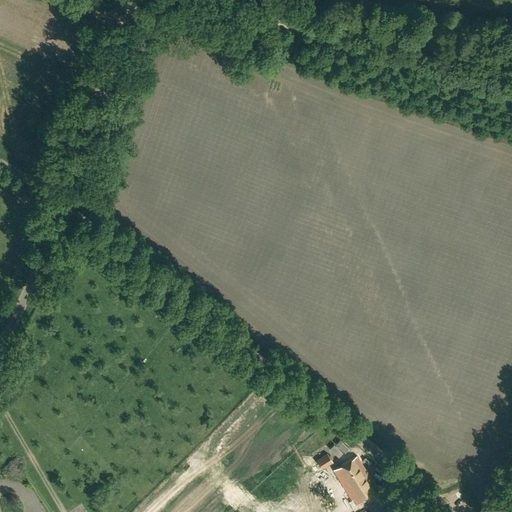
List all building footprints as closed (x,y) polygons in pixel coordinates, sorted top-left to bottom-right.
[(32,283),(23,307),(31,310),(40,286),(32,283)] [(208,441),(192,457),(196,461),(212,445),(208,441)] [(311,476),(332,462),(327,454),(305,467),(311,476)] [(353,500),(354,499),(358,504),(379,491),(356,456),(335,468),(333,470),(353,500)] [(329,511),(319,498),(323,496),(316,488),(291,506),(295,511),(329,511)]
